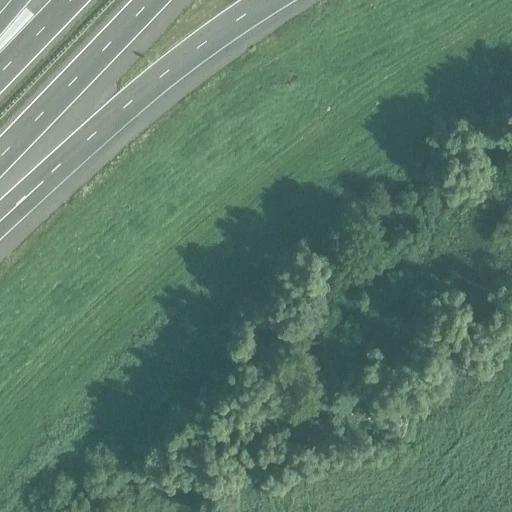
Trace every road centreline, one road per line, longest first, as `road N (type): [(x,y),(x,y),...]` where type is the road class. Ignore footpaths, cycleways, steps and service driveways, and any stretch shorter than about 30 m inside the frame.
road 1 (motorway): [(0,219),(158,78),(267,0)]
road 2 (motorway): [(0,156),(149,0)]
